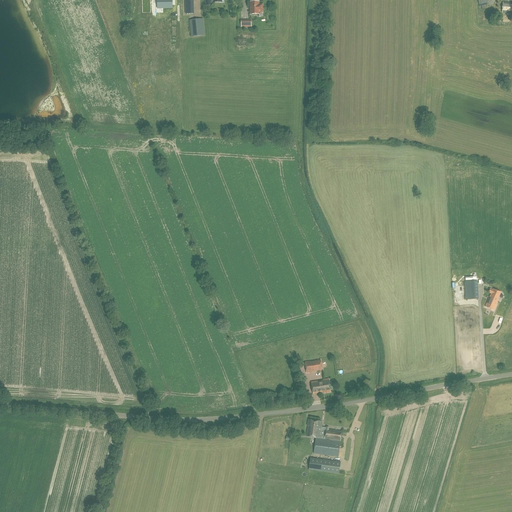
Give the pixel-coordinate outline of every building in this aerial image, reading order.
[(149,0),(141,0),(142,13),(150,13),(149,0)] [(173,0),(158,0),(159,9),(174,9),(173,0)] [(184,0),(185,14),(194,14),(193,0),(184,0)] [(250,13),(259,13),(259,12),(263,12),(263,3),(259,3),(259,1),(249,1),(250,13)] [(502,12),(511,13),(511,3),(503,2),(502,12)] [(184,47),(184,9),(171,9),(172,38),(169,38),(169,40),(172,39),(172,42),(170,42),(170,49),(172,49),(172,47),(184,47)] [(192,37),(205,35),(203,19),(190,20),(192,37)] [(477,280),(465,281),(466,299),(478,299),(477,280)] [(493,289),(490,288),(489,292),(492,294),(491,295),(490,295),(485,306),(494,310),(499,299),(498,299),(501,292),(494,289),(493,289)] [(498,313),(505,317),(510,306),(503,302),(498,313)] [(478,317),(478,305),(461,306),(461,318),(478,317)] [(321,360),(305,362),(307,373),(322,370),(321,360)] [(325,393),(331,392),(329,379),(323,379),(324,380),(311,382),(313,394),(324,392),(325,393)] [(321,421),(308,420),(308,426),(307,436),(316,437),(318,437),(319,429),(321,429),(320,427),(322,427),(322,422),(321,422),(321,421)] [(326,428),(324,439),(341,441),(342,431),(329,429),(329,427),(326,427),(326,428)] [(318,437),(316,437),(314,454),(338,457),(341,441),(324,439),(318,438),(318,437)] [(311,458),(309,470),(339,474),(341,462),(311,458)]
